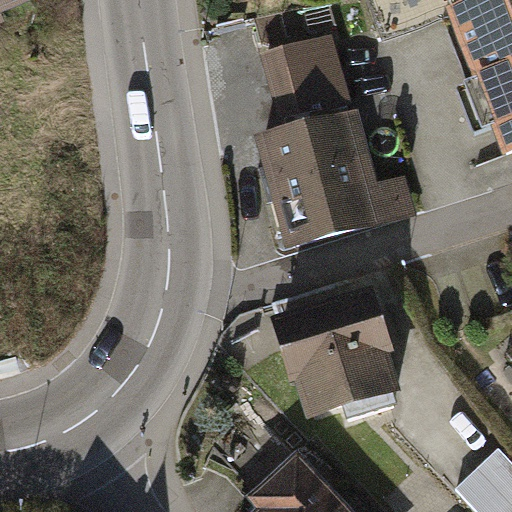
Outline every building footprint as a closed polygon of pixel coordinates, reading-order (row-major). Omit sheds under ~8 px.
[(53,0),(0,0),(0,54),(65,29),(53,0)] [(511,0),(465,0),(454,5),(442,9),(500,159),(511,154),(511,0)] [(338,36),(267,57),(288,131),(261,139),(293,248),(420,211),(410,178),(382,186),(338,36)] [(365,318),(260,348),(291,455),(396,426),(365,318)] [(511,376),(492,393),(511,417),(511,376)] [(511,511),(511,463),(500,450),(457,490),(476,511),(511,511)] [(353,511),(296,457),(242,511),(353,511)]
